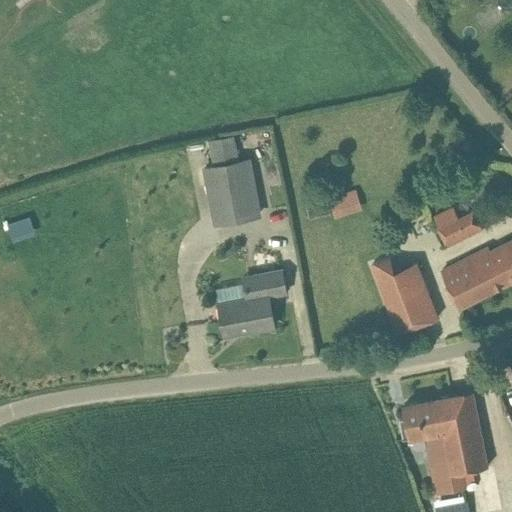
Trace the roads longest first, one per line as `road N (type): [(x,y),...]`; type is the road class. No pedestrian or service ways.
road 1 (unclassified): [(0,419),(118,392),(428,361),(511,337)]
road 2 (unclassified): [(511,160),(383,0)]
